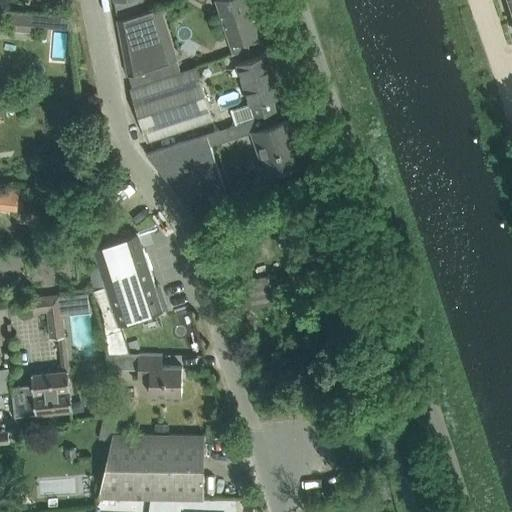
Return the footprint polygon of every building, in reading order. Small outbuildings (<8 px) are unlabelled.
[(116,0),(119,18),(145,9),(154,6),(152,0),(116,0)] [(217,0),(232,43),(230,43),(233,52),(250,47),(247,37),(262,33),(251,0),(217,0)] [(119,18),(118,18),(128,74),(129,73),(134,86),(182,70),(177,58),(160,5),(154,6),(145,9),(119,18)] [(33,13),(33,26),(72,30),(71,22),(70,17),(33,13)] [(268,52),(237,61),(255,117),(277,110),(273,97),(282,94),(268,52)] [(134,86),(130,87),(147,139),(214,118),(197,65),(182,70),(134,86)] [(255,117),(225,127),(229,138),(252,131),(262,162),(261,165),(263,170),(265,171),(266,174),(269,173),(271,175),(278,173),(278,170),(304,162),(290,118),(271,125),(259,128),(255,117)] [(146,152),(187,202),(226,189),(207,132),(146,152)] [(337,230),(295,242),(301,261),(318,256),(319,260),(297,267),(300,278),(344,264),(339,247),(342,246),(337,230)] [(139,232),(93,247),(118,324),(164,309),(139,232)] [(268,274),(242,280),(249,308),(275,302),(268,274)] [(333,280),(306,289),(321,335),(322,334),(326,344),(351,335),(347,326),(333,280)] [(48,310),(48,316),(62,313),(60,293),(30,296),(32,311),(48,310)] [(64,336),(62,313),(48,316),(51,337),(64,336)] [(163,353),(143,353),(109,353),(109,367),(138,367),(138,379),(150,379),(150,393),(182,393),(183,365),(162,365),(163,353)] [(10,366),(0,366),(0,390),(12,390),(10,366)] [(24,384),(24,385),(12,386),(14,405),(15,415),(72,409),(70,389),(68,369),(32,373),(33,383),(24,384)] [(112,439),(100,496),(184,497),(204,497),(205,433),(185,433),(168,433),(154,433),(127,432),(131,415),(118,412),(114,432),(112,439)] [(154,423),(154,433),(168,433),(168,424),(154,423)] [(0,431),(0,443),(11,443),(9,430),(0,431)] [(221,511),(247,511),(247,497),(221,496),(221,511)]
